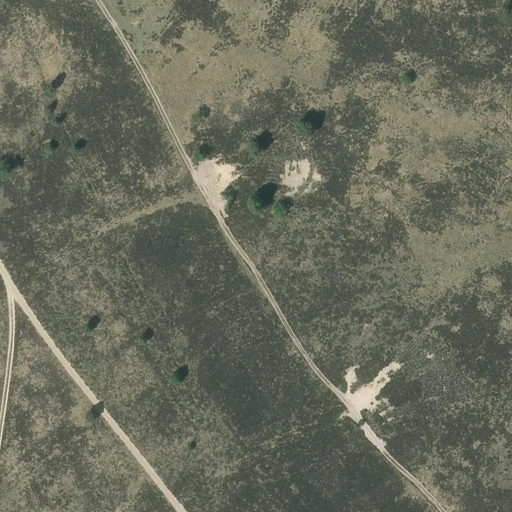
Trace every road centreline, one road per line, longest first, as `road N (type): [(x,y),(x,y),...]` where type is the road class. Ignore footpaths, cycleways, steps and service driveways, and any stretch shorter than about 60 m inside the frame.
road 1 (track): [(97,0),(309,362),(442,511)]
road 2 (track): [(9,286),(180,511)]
road 3 (track): [(9,286),(0,422)]
